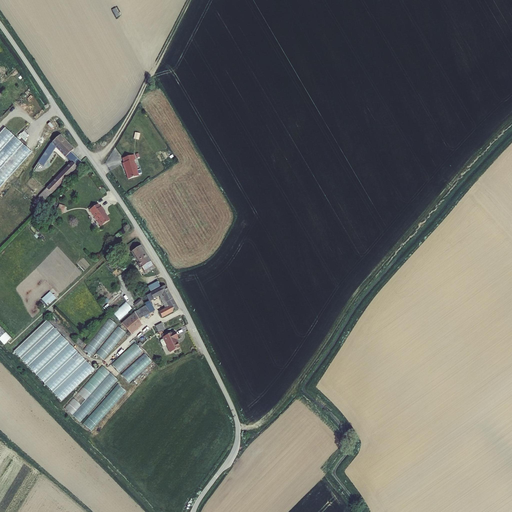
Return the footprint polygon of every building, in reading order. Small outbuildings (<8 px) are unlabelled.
[(113,9),(116,17),(121,15),(118,7),(113,9)] [(5,129),(0,134),(0,187),(31,153),(5,129)] [(73,150),(59,136),(51,143),(55,148),(65,158),(65,157),(71,152),(73,150)] [(43,166),(55,148),(51,143),(50,144),(38,163),(43,166)] [(82,162),(71,152),(65,157),(71,163),(77,168),(82,162)] [(136,160),(134,155),(122,159),(124,163),(122,164),(124,171),(125,171),(128,180),(139,176),(139,175),(137,170),(138,169),(136,165),(135,165),(134,160),(136,160)] [(77,168),(71,162),(71,163),(46,189),(51,194),(52,194),(77,168)] [(33,202),(39,207),(51,194),(46,189),(33,202)] [(92,214),(100,227),(110,220),(105,213),(102,207),(100,208),(98,204),(89,211),(91,214),(92,214)] [(151,262),(141,246),(131,252),(138,263),(137,264),(140,267),(141,269),(142,268),(146,275),(155,269),(151,262)] [(158,282),(148,287),(151,292),(160,287),(158,282)] [(173,313),(179,309),(166,286),(160,289),(150,294),(153,300),(159,297),(160,298),(160,299),(165,307),(165,308),(164,309),(162,310),(161,311),(159,312),(162,318),(172,313),(173,313)] [(56,299),(50,292),(41,300),(48,307),(56,299)] [(144,304),(146,306),(134,313),(139,320),(155,311),(150,302),(154,300),(153,300),(150,294),(146,296),(149,301),(144,304)] [(140,300),(134,304),(137,308),(143,303),(140,300)] [(132,309),(125,302),(112,313),(119,321),(132,309)] [(134,313),(121,324),(131,335),(142,326),(139,320),(134,313)] [(86,351),(94,357),(117,323),(109,318),(86,351)] [(14,351),(61,402),(95,371),(48,320),(14,351)] [(162,323),(155,327),(159,333),(162,331),(162,332),(166,330),(162,323)] [(11,338),(0,326),(0,340),(4,345),(11,338)] [(104,360),(127,333),(120,327),(96,353),(104,360)] [(170,353),(180,348),(177,341),(178,340),(174,332),(172,333),(168,335),(163,338),(162,338),(163,339),(166,346),(170,353)] [(135,343),(112,364),(120,372),(143,351),(135,343)] [(145,353),(122,375),(129,383),(153,361),(145,353)] [(103,366),(66,409),(81,422),(118,379),(103,366)] [(118,384),(84,424),(92,431),(126,391),(118,384)]
